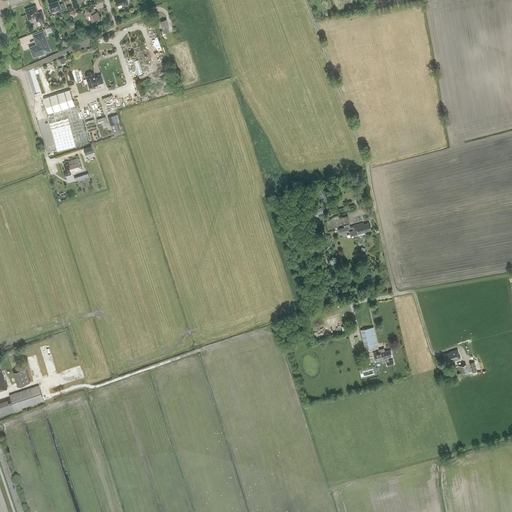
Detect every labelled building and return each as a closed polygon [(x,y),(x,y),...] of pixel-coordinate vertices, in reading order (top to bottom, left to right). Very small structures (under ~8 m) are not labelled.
[(51,11),(58,9),(59,12),(65,10),(63,3),(60,5),(58,0),(55,1),(54,0),(50,1),(50,3),(49,3),(50,6),(48,7),(50,11),(51,11)] [(75,0),(71,2),(74,9),(80,7),(79,4),(83,2),(84,0),(75,0)] [(33,20),(33,18),(36,17),(37,21),(44,19),(41,12),(38,14),(35,6),(25,10),(29,20),(30,21),(31,21),(32,21),(33,20)] [(91,20),(99,18),(97,12),(95,13),(93,7),(85,9),(87,15),(89,14),(91,20)] [(160,22),(162,30),(163,33),(169,32),(168,28),(169,27),(166,19),(160,22)] [(34,57),(50,51),(43,32),(33,36),(37,45),(30,48),(34,57)] [(134,61),(138,75),(143,73),(139,59),(134,61)] [(85,76),(89,88),(104,83),(101,75),(95,76),(94,73),(91,74),(91,73),(90,73),(88,74),(88,75),(85,76)] [(49,114),(75,106),(69,90),(43,99),(49,114)] [(110,124),(120,121),(117,113),(108,117),(110,124)] [(105,117),(96,119),(98,124),(102,122),(104,127),(108,125),(105,117)] [(49,123),(57,152),(76,146),(68,118),(49,123)] [(111,126),(114,135),(120,133),(117,123),(111,126)] [(89,160),(87,154),(93,152),(91,146),(84,148),(86,154),(83,155),(85,161),(89,160)] [(74,173),(82,170),(78,158),(65,162),(65,163),(63,164),(65,169),(63,170),(65,176),(71,175),(70,174),(72,173),(73,172),(74,173)] [(88,172),(74,177),(75,181),(89,176),(88,172)] [(307,218),(309,217),(320,215),(319,214),(323,213),(321,207),(308,212),(309,215),(306,215),(307,218)] [(354,225),(354,227),(352,228),(353,231),(349,232),(351,237),(356,235),(357,235),(366,233),(366,231),(371,230),(369,223),(363,224),(363,223),(354,225)] [(378,347),(373,327),(360,330),(365,350),(378,347)] [(376,362),(386,359),(386,361),(387,366),(394,364),(393,359),(388,360),(388,357),(392,356),(390,350),(384,351),(384,348),(378,350),(379,351),(373,353),(376,362)] [(452,362),(460,359),(457,350),(448,352),(449,353),(443,355),(446,363),(451,361),(452,362)] [(465,364),(458,367),(460,374),(467,372),(465,364)] [(30,382),(26,368),(13,372),(18,387),(30,382)] [(10,399),(0,402),(0,415),(44,401),(38,385),(9,395),(10,399)]
